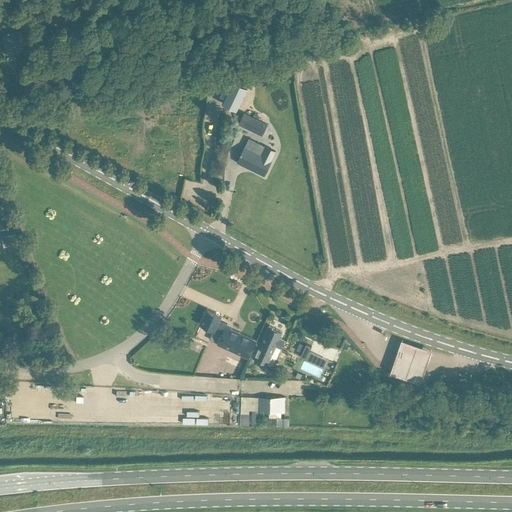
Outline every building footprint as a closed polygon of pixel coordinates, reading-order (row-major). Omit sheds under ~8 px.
[(33,11),(16,16),(18,23),(35,18),(33,11)] [(18,27),(3,31),(8,51),(24,47),(18,27)] [(217,50),(210,51),(212,61),(219,60),(217,50)] [(290,54),(284,55),(287,67),(293,66),(290,54)] [(233,80),(222,103),(237,109),(247,87),(233,80)] [(268,124),(244,113),(239,123),(262,135),(268,124)] [(271,160),(276,150),(266,145),(261,155),(244,147),(242,152),(241,151),(240,153),(241,154),(237,161),(264,174),(271,160)] [(3,246),(19,242),(16,232),(1,236),(3,246)] [(257,340),(218,322),(221,316),(207,309),(201,324),(214,329),(210,338),(218,342),(218,343),(249,357),(250,354),(256,341),(257,340)] [(281,347),(285,339),(279,337),(282,331),(269,325),(260,342),(256,341),(250,354),(254,356),(254,357),(267,363),(276,344),(281,347)] [(327,330),(325,340),(333,342),(335,332),(327,330)] [(434,345),(405,334),(393,366),(422,377),(434,345)] [(306,343),(300,356),(323,367),(327,358),(310,350),(312,346),(306,343)] [(284,368),(281,375),(288,378),(289,377),(291,378),(293,374),(291,373),(292,371),(284,368)] [(285,411),(285,396),(258,396),(258,410),(264,410),(264,411),(269,411),(281,411),(285,411)]
